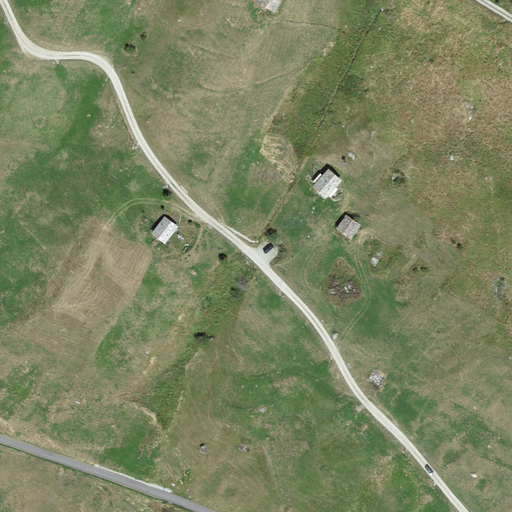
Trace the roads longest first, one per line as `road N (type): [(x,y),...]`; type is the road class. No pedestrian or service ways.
road 1 (track): [(463,511),(366,402),(305,310),(171,182),(105,65),(34,49),(2,0)]
road 2 (track): [(0,437),(204,511)]
